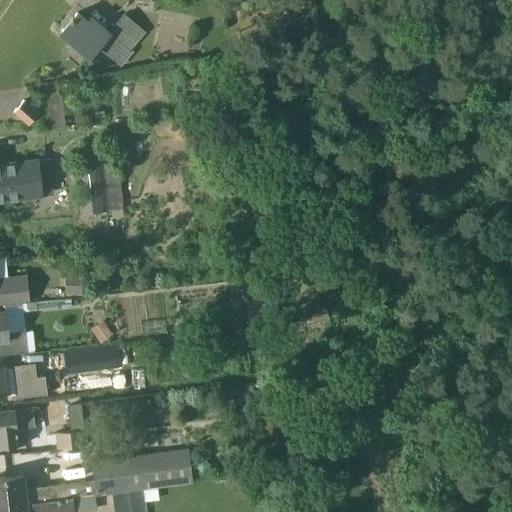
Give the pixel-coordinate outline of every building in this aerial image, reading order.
[(133,52),(130,49),(146,32),(125,16),(109,33),(91,17),(88,21),(77,12),(73,16),(69,20),(70,20),(61,30),(91,56),(100,45),(121,65),(133,52)] [(39,113),(24,100),(14,111),(29,124),(39,113)] [(114,146),(81,150),(89,221),(123,217),(114,146)] [(47,159),(0,164),(0,201),(41,197),(38,179),(49,178),(47,159)] [(0,304),(31,301),(27,274),(0,277),(0,304)] [(83,295),(84,277),(65,276),(64,295),(83,295)] [(274,291),(252,295),(257,325),(269,323),(268,316),(278,315),(274,291)] [(0,355),(29,352),(26,329),(8,331),(5,311),(0,311),(0,355)] [(101,343),(113,334),(102,320),(90,329),(101,343)] [(119,343),(64,350),(67,374),(122,367),(119,343)] [(5,395),(32,392),(47,390),(46,382),(50,382),(49,374),(31,377),(30,369),(51,367),(49,351),(20,354),(22,366),(3,368),(3,365),(0,365),(0,396),(5,395)] [(147,419),(165,418),(165,402),(147,402),(147,419)] [(26,427),(35,426),(33,409),(15,411),(14,410),(0,412),(0,445),(28,442),(26,427)] [(84,430),(56,433),(58,449),(86,446),(84,430)] [(93,461),(95,480),(96,494),(192,483),(188,450),(93,461)] [(96,494),(95,480),(24,488),(23,475),(0,477),(0,506),(59,500),(59,498),(73,496),(96,494)] [(137,489),(113,492),(114,505),(146,501),(145,488),(137,489)] [(59,498),(59,500),(0,506),(0,511),(74,511),(73,496),(59,498)]
